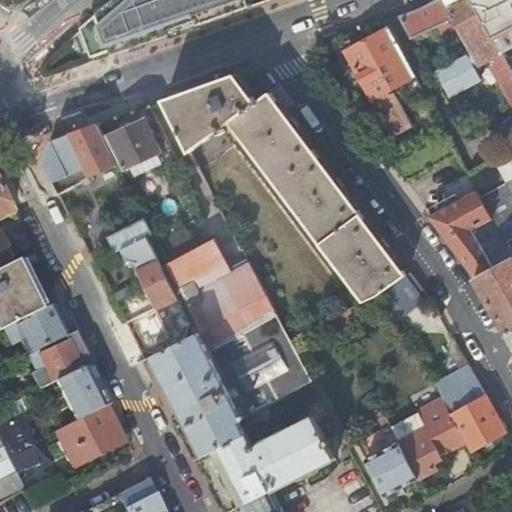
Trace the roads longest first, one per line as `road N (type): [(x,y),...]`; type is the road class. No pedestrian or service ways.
road 1 (residential): [(269,33),(445,284),(511,396)]
road 2 (residential): [(161,457),(0,138)]
road 3 (secondary): [(269,33),(46,110),(0,107)]
road 4 (residential): [(161,457),(52,511)]
